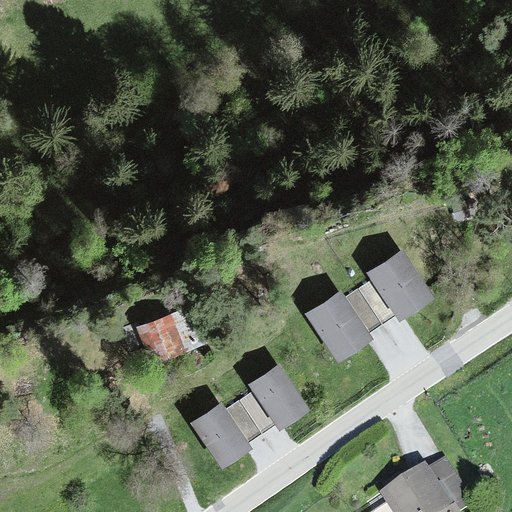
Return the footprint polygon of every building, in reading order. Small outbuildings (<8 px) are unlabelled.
[(400,250),(364,273),(395,322),(431,298),(400,250)] [(339,290),(302,313),(334,362),(371,339),(339,290)] [(168,314),(132,328),(147,367),(183,354),(168,314)] [(277,363),(244,385),(274,431),(307,410),(277,363)] [(218,403),(187,423),(217,469),(248,449),(218,403)] [(385,504),(372,511),(469,511),(475,508),(443,460),(428,470),(426,468),(380,497),(385,504)]
